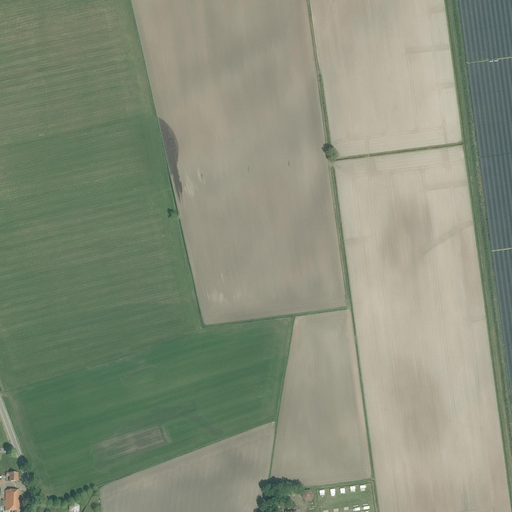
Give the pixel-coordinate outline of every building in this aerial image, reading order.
[(10,481),(12,481),(17,482),(17,473),(10,473),(7,473),(6,476),(10,476),(10,481)] [(306,502),(315,498),(311,489),(301,493),(306,502)] [(5,500),(5,501),(20,501),(21,491),(6,491),(5,500)] [(0,500),(0,511),(1,505),(5,505),(5,511),(12,511),(11,511),(18,511),(19,511),(20,511),(20,501),(5,501),(5,500),(0,500),(0,501),(0,500)] [(70,505),(69,508),(75,511),(76,511),(78,511),(79,506),(74,503),(70,505)]
